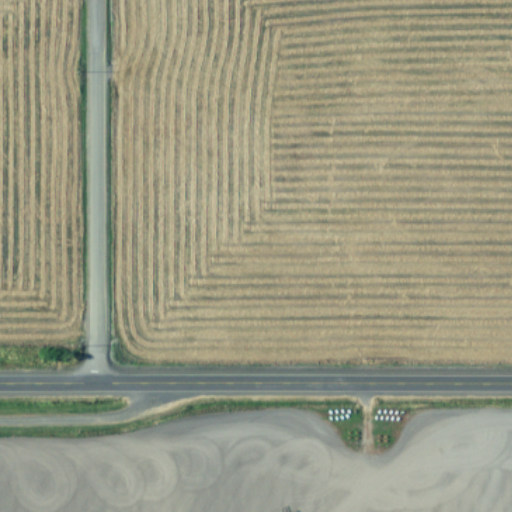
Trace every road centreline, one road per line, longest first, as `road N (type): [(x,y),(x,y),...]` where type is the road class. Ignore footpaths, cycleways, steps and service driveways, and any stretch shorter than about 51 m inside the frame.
road 1 (tertiary): [(0,382),(511,378)]
road 2 (residential): [(94,382),(93,0)]
